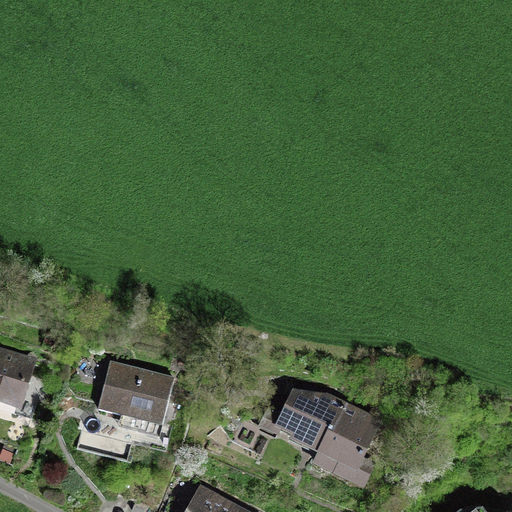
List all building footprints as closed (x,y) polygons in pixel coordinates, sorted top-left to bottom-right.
[(0,401),(21,408),(35,363),(0,351),(0,401)] [(163,438),(177,385),(112,368),(98,421),(163,438)] [(321,447),(341,408),(327,401),(296,394),(279,427),(321,447)] [(341,408),(321,447),(312,465),(363,490),(377,461),(361,452),(375,425),(341,408)] [(241,511),(177,481),(162,511),(241,511)]
